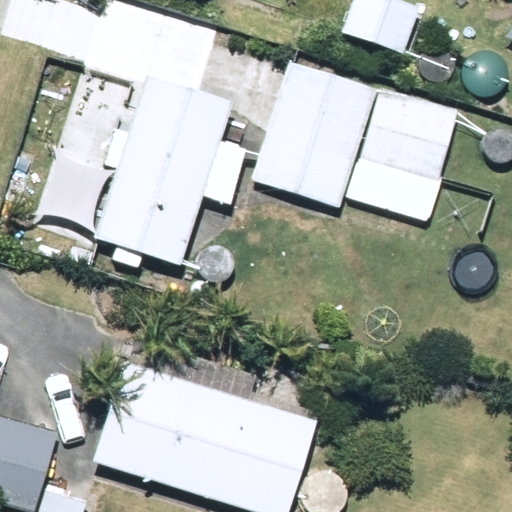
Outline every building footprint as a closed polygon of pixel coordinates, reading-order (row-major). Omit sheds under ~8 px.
[(340,0),(291,0),(288,13),(334,25),(340,0)] [(358,0),(342,44),(401,66),(417,20),(363,0),(358,0)] [(292,77),(254,192),(336,219),(374,104),(292,77)] [(118,186),(95,255),(116,261),(112,276),(136,284),(140,269),(179,282),(201,211),(226,219),(243,166),(219,158),(231,123),(147,96),(137,129),(124,124),(106,181),(118,186)] [(362,172),(437,193),(457,123),(380,103),(362,172)] [(94,477),(208,511),(292,511),(314,439),(123,381),(94,477)] [(37,511),(56,446),(0,430),(0,511),(37,511)]
